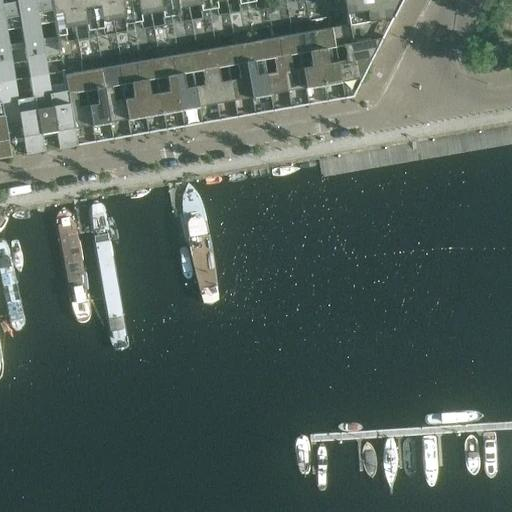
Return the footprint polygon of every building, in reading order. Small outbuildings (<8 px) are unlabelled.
[(0,0),(0,86),(29,81),(15,0),(0,0)] [(64,75),(50,0),(15,0),(29,81),(64,75)] [(101,68),(89,0),(50,0),(64,75),(99,69),(101,68)] [(139,62),(128,0),(89,0),(101,68),(134,63),(139,62)] [(177,55),(167,0),(128,0),(139,62),(170,56),(177,55)] [(215,48),(206,0),(167,0),(177,55),(205,50),(215,48)] [(253,42),(245,0),(206,0),(215,48),(241,44),(253,42)] [(291,35),(284,0),(245,0),(253,42),(277,38),(291,35)] [(329,28),(323,0),(284,0),(291,35),(312,31),(329,28)] [(347,25),(343,0),(323,0),(329,28),(347,25)] [(379,40),(399,0),(343,0),(347,25),(351,45),(379,40)] [(351,96),(379,40),(351,45),(347,25),(329,28),(312,31),(324,101),(351,96)] [(312,31),(291,35),(277,38),(289,107),(324,101),(312,31)] [(289,107),(277,38),(253,42),(241,44),(253,114),(289,107)] [(241,44),(215,48),(205,50),(217,120),(253,114),(241,44)] [(217,120),(205,50),(177,55),(170,56),(182,126),(217,120)] [(182,126),(170,56),(139,62),(134,63),(147,132),(182,126)] [(147,132),(134,63),(101,68),(99,69),(111,139),(147,132)] [(111,139),(99,69),(64,75),(76,145),(93,142),(111,139)] [(76,145),(64,75),(29,81),(42,151),(58,148),(76,145)] [(42,151),(29,81),(0,86),(0,107),(9,157),(42,151)] [(0,158),(9,157),(0,107),(0,158)] [(205,190),(193,191),(182,197),(216,332),(227,333),(237,329),(210,198),(205,190)] [(88,225),(88,229),(110,320),(120,323),(130,315),(109,224),(108,221),(107,218),(106,215),(104,212),(102,209),(100,206),(98,204),(96,201),(93,199),(92,203),(91,206),(90,210),(89,214),(88,218),(88,222),(88,225)] [(108,212),(108,214),(141,348),(142,349),(143,350),(144,351),(146,352),(148,352),(149,352),(151,352),(153,352),(154,351),(156,350),(157,349),(158,348),(159,347),(159,345),(160,343),(160,342),(160,340),(127,208),(126,206),(125,205),(123,204),(122,203),(120,202),(119,202),(117,202),(115,202),(114,202),(112,203),(111,204),(110,206),(109,207),(108,209),(108,210),(108,212)] [(55,235),(56,238),(72,337),(73,339),(73,341),(74,343),(75,344),(77,346),(78,347),(80,349),(81,349),(83,349),(85,350),(87,349),(88,349),(90,348),(91,347),(93,345),(94,343),(94,341),(95,339),(95,337),(96,335),(95,333),(79,234),(78,231),(77,228),(76,225),(75,222),(73,219),(71,217),(69,214),(67,212),(65,210),(62,208),(60,211),(59,213),(57,216),(56,219),(56,223),(55,226),(55,229),(55,232),(55,235)] [(0,261),(12,323),(13,324),(14,325),(15,326),(16,327),(17,328),(19,328),(20,328),(22,328),(23,327),(24,326),(25,325),(26,324),(27,323),(27,321),(27,320),(11,244),(11,242),(9,241),(8,239),(7,238),(5,237),(3,236),(2,236),(0,238),(0,261)]
